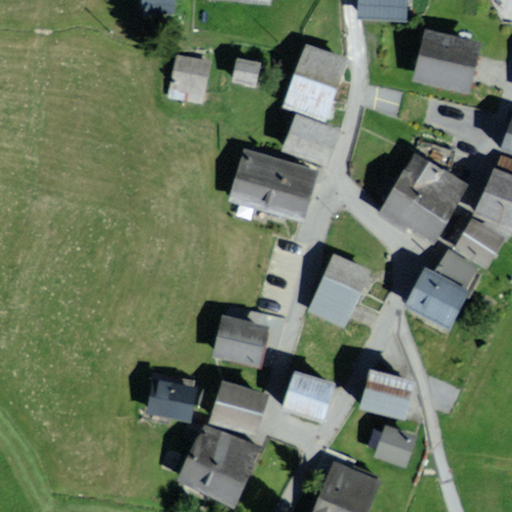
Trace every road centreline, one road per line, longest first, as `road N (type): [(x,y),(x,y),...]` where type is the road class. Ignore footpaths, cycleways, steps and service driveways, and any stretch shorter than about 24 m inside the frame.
road 1 (residential): [(320,441),(270,410),(331,184)]
road 2 (residential): [(395,301),(458,511)]
road 3 (residential): [(416,262),(459,210),(493,149),(511,72)]
road 4 (residential): [(349,0),(359,88),(331,184)]
road 5 (residential): [(320,441),(395,301)]
